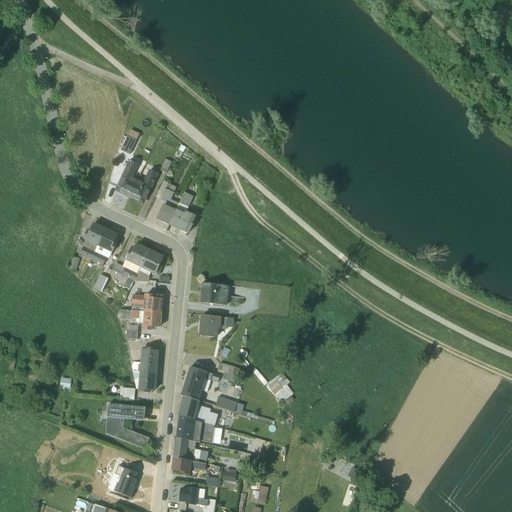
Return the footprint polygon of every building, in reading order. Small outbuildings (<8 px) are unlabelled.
[(145,144),(134,139),(127,154),(130,156),(132,156),(133,156),(133,157),(132,157),(137,159),(145,144)] [(139,163),(131,159),(117,189),(123,192),(123,194),(129,197),(137,181),(132,178),(139,163)] [(171,163),(165,160),(160,171),(166,174),(171,163)] [(137,181),(129,197),(136,200),(137,199),(144,202),(157,174),(149,170),(143,184),(137,181)] [(171,200),(176,188),(164,181),(155,198),(164,203),(157,219),(169,225),(179,204),(171,200)] [(191,196),(195,188),(188,186),(185,193),(184,193),(169,225),(188,234),(196,217),(187,212),(194,197),(191,196)] [(198,189),(195,205),(201,207),(205,190),(198,189)] [(83,248),(79,257),(82,258),(83,257),(91,260),(106,230),(93,225),(90,231),(87,230),(83,240),(85,241),(82,247),(83,248)] [(115,243),(118,236),(106,230),(91,260),(99,264),(98,267),(102,268),(106,259),(109,260),(117,244),(115,243)] [(134,282),(149,250),(137,244),(135,248),(132,247),(122,267),(116,264),(110,276),(119,281),(118,284),(130,290),(132,285),(134,282)] [(160,266),(164,257),(149,250),(134,282),(147,283),(148,283),(150,276),(151,274),(155,276),(156,275),(158,276),(163,268),(163,267),(160,266)] [(80,259),(73,257),(69,270),(79,272),(82,264),(79,263),(80,259)] [(108,279),(100,275),(93,288),(102,292),(108,279)] [(147,285),(147,283),(134,282),(132,285),(131,293),(142,294),(143,285),(147,285)] [(229,287),(203,284),(200,303),(227,306),(229,287)] [(162,314),(163,299),(155,298),(155,296),(144,295),(144,297),(133,295),(128,294),(120,310),(162,314)] [(153,328),(161,329),(162,314),(120,310),(117,317),(118,319),(130,321),(130,319),(136,320),(136,324),(142,325),(142,331),(152,332),(153,328)] [(200,316),(198,337),(217,338),(218,330),(220,330),(220,329),(226,330),(226,328),(233,328),(234,319),(200,316)] [(125,340),(137,341),(138,332),(126,331),(125,340)] [(130,363),(131,372),(157,374),(157,365),(158,365),(160,350),(142,348),(140,363),(130,363)] [(220,364),(218,371),(225,373),(223,380),(236,384),(238,377),(242,379),(244,373),(241,371),(241,370),(220,364)] [(212,375),(213,373),(207,372),(207,373),(190,367),(184,387),(200,393),(205,379),(218,383),(220,378),(212,375)] [(151,392),(155,392),(157,374),(131,372),(136,390),(138,390),(138,393),(150,394),(151,392)] [(280,402),(294,394),(282,373),(268,381),(280,402)] [(71,387),(71,378),(61,378),(61,387),(71,387)] [(121,399),(134,400),(135,390),(121,388),(120,397),(121,397),(121,399)] [(182,405),(209,413),(210,410),(198,406),(200,402),(181,396),(184,397),(182,405)] [(218,397),(215,407),(250,418),(250,417),(274,425),(274,422),(241,411),(242,405),(218,397)] [(125,406),(108,404),(105,434),(145,450),(150,439),(123,428),(124,420),(144,422),(145,408),(125,406)] [(182,405),(179,416),(214,426),(217,415),(182,405)] [(200,441),(212,444),(214,426),(179,416),(176,435),(186,436),(186,440),(199,443),(200,441)] [(196,443),(176,438),(174,458),(199,463),(200,451),(195,450),(196,443)] [(174,458),(172,470),(179,471),(179,474),(190,475),(190,471),(205,472),(206,464),(174,458)] [(114,492),(131,498),(134,489),(133,489),(136,480),(135,479),(137,473),(118,466),(115,475),(121,477),(118,483),(117,483),(114,492)] [(237,474),(235,474),(236,471),(226,469),(225,472),(224,472),(222,480),(235,483),(237,474)] [(218,479),(206,477),(205,487),(217,488),(218,479)] [(261,485),(260,491),(253,489),(250,501),(265,505),(269,487),(261,485)] [(187,489),(181,488),(179,502),(185,503),(185,505),(196,506),(196,505),(204,506),(202,511),(213,511),(215,501),(208,500),(204,500),(205,490),(187,488),(187,489)]
